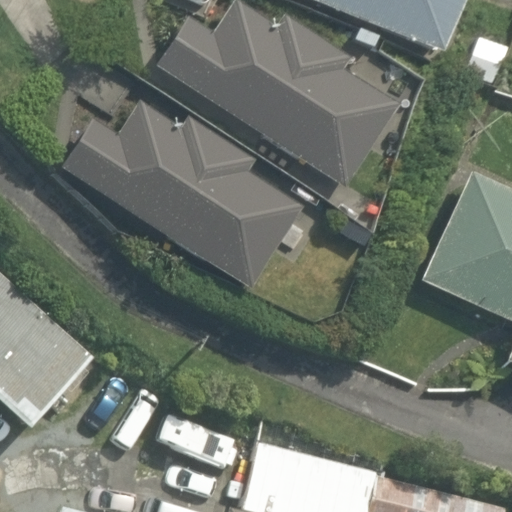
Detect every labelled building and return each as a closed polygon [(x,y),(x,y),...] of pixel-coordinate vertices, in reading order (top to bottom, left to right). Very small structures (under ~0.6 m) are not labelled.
[(172,3),(134,58),(328,192),(375,124),(319,85),(334,63),(243,0),(226,0),(207,28),(172,3)] [(511,0),(263,0),(261,8),(485,84),(511,0)] [(165,122),(125,95),(106,122),(83,106),(40,168),(224,295),(286,207),(232,169),(239,160),(171,113),(165,122)] [(511,368),(511,200),(448,171),(397,284),(495,328),(483,355),(511,368)] [(0,422),(71,348),(0,281),(0,422)] [(219,455),(170,440),(159,477),(208,492),(219,455)] [(487,511),(488,510),(238,447),(221,511),(487,511)] [(191,511),(195,502),(129,476),(116,509),(123,511),(191,511)]
